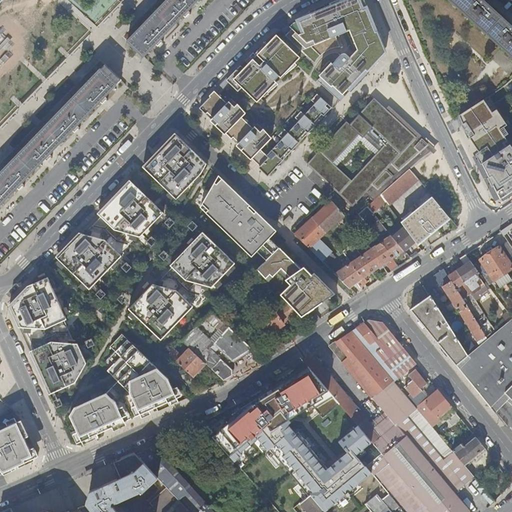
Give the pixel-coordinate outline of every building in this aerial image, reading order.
[(167,0),(148,21),(128,41),(145,56),(156,44),(158,46),(159,45),(159,46),(161,44),(163,42),(162,42),(163,41),(161,39),(183,16),(185,18),(186,17),(187,17),(188,15),(190,14),(189,13),(190,12),(188,11),(198,0),(167,0)] [(381,50),(385,47),(364,0),(346,0),(337,4),(336,1),(330,3),(331,6),(311,14),(312,16),(300,21),(300,22),(295,24),(295,22),(291,26),(293,29),(287,35),(302,51),(340,37),(340,34),(343,33),(344,35),(353,32),(357,31),(364,48),(360,50),(361,51),(363,55),(374,66),(385,54),(381,50)] [(450,0),(511,56),(511,26),(490,6),(491,4),(489,2),(486,0),(485,1),(483,0),(450,0)] [(0,73),(16,56),(7,48),(14,40),(0,28),(0,73)] [(353,32),(360,50),(364,48),(357,31),(353,32)] [(283,39),(278,34),(257,55),(254,52),(246,60),(249,63),(241,72),(238,69),(227,79),(239,91),(243,87),(258,102),(275,85),(273,83),(286,70),(288,71),(302,57),(299,54),(302,51),(287,35),(283,39)] [(361,51),(353,59),(356,62),(360,59),(368,67),(366,69),(369,71),(374,66),(363,55),(361,51)] [(362,82),(371,73),(369,71),(366,69),(368,67),(360,59),(356,62),(353,59),(349,55),(348,55),(347,55),(346,55),(345,55),(320,81),(331,91),(333,89),(339,95),(336,97),(340,100),(342,102),(347,97),(345,96),(360,81),(362,82)] [(106,64),(55,117),(0,173),(0,204),(17,187),(19,189),(20,188),(22,187),(23,185),(24,184),(22,182),(34,170),(45,158),(47,160),(48,159),(50,157),(52,156),(51,155),(52,154),(50,153),(61,142),(73,129),(75,130),(76,130),(77,129),(79,127),(79,126),(78,124),(100,102),(102,104),(103,103),(103,104),(105,102),(106,100),(107,99),(105,97),(122,79),(106,64)] [(222,85),(200,107),(269,174),(334,109),(319,95),(313,101),(317,104),(306,115),(303,112),(297,118),(300,121),(289,133),(286,129),(280,135),(283,139),(267,155),(261,149),(270,140),(262,132),(264,131),(257,124),(253,128),(242,117),(244,115),(236,107),(238,105),(231,99),(228,103),(220,95),(226,88),(222,85)] [(487,98),(460,115),(463,124),(465,122),(474,134),(469,137),(478,151),(477,153),(501,198),(511,190),(511,146),(511,147),(504,137),(507,135),(505,131),(508,129),(487,98)] [(349,122),(320,151),(313,158),(308,163),(331,186),(351,206),(354,203),(355,204),(356,202),(355,201),(364,193),(373,202),(380,195),(410,169),(419,159),(430,152),(417,140),(418,140),(377,99),(352,125),(349,122)] [(181,139),(175,133),(143,167),(177,199),(201,174),(207,164),(181,139)] [(418,180),(410,169),(380,195),(386,203),(388,206),(418,180)] [(270,239),(277,231),(219,175),(201,207),(252,257),(256,252),(262,246),(271,255),(273,254),(264,245),(270,239)] [(164,212),(130,180),(98,214),(101,217),(85,234),(79,233),(56,257),(90,289),(122,256),(120,254),(138,236),(141,237),(164,212)] [(386,203),(380,195),(373,202),(367,207),(373,214),(386,203)] [(407,218),(423,237),(424,237),(426,239),(431,235),(432,236),(437,231),(436,230),(451,218),(433,197),(407,218)] [(318,239),(344,215),(331,200),(313,217),(309,221),(294,234),(311,250),(315,254),(324,263),(333,254),(318,239)] [(358,223),(354,218),(350,222),(353,225),(354,227),(358,223)] [(423,237),(407,218),(401,223),(404,227),(415,242),(416,243),(423,237)] [(347,230),(353,225),(350,222),(344,227),(347,230)] [(404,227),(392,237),(404,251),(415,242),(404,227)] [(233,265),(203,232),(169,264),(171,266),(154,283),(151,282),(125,306),(156,338),(190,306),(188,304),(206,287),(209,288),(233,265)] [(401,257),(406,253),(404,251),(392,237),(391,236),(385,239),(382,234),(377,237),(381,242),(392,259),(399,254),(401,257)] [(386,263),(391,272),(398,267),(392,259),(381,242),(377,237),(373,240),(376,245),(372,248),(377,256),(383,266),(386,263)] [(424,237),(423,237),(416,243),(418,245),(426,239),(424,237)] [(279,248),(270,239),(264,245),(273,254),(279,248)] [(265,261),(271,255),(262,246),(256,252),(265,261)] [(296,265),(279,248),(273,254),(271,255),(265,261),(256,270),(265,279),(270,274),(272,277),(281,268),(289,276),(286,279),(291,285),(280,295),(287,302),(299,314),(301,317),(335,294),(306,265),(300,270),(297,273),(292,269),(296,265)] [(372,272),(383,266),(377,256),(372,248),(361,256),(372,272)] [(492,275),(496,282),(508,274),(511,271),(511,258),(509,261),(501,248),(482,261),(490,273),(492,275)] [(365,277),(372,272),(361,256),(335,274),(340,279),(349,288),(362,279),(365,277)] [(482,281),(479,278),(482,277),(467,256),(461,260),(465,267),(459,271),(454,274),(448,277),(456,290),(462,286),(464,288),(466,287),(465,285),(467,283),(474,296),(483,291),(482,283),(482,282),(482,281)] [(460,313),(480,345),(488,339),(481,328),(456,290),(448,277),(444,270),(436,275),(442,285),(444,289),(458,309),(460,308),(462,312),(460,313)] [(511,282),(511,279),(508,274),(496,282),(501,290),(511,282)] [(76,383),(87,363),(78,344),(75,344),(65,321),(67,319),(48,277),(45,278),(33,285),(27,287),(9,306),(19,328),(24,328),(34,350),(30,352),(49,395),(76,383)] [(430,295),(410,309),(456,365),(468,355),(430,295)] [(274,310),(283,325),(299,314),(287,302),(274,310)] [(265,336),(283,325),(274,310),(272,308),(247,325),(257,341),(265,336)] [(233,369),(228,365),(232,361),(252,348),(212,311),(181,340),(190,349),(206,364),(224,380),(233,375),(233,369)] [(307,320),(310,326),(320,319),(316,314),(307,320)] [(511,318),(509,321),(493,334),(488,339),(480,345),(468,355),(456,365),(490,407),(505,392),(510,397),(511,399),(511,318)] [(383,323),(368,320),(356,328),(351,331),(394,382),(417,364),(383,323)] [(486,324),(481,328),(488,339),(493,334),(486,324)] [(351,331),(329,346),(385,413),(396,425),(406,416),(416,408),(415,406),(410,401),(394,382),(351,331)] [(107,393),(75,408),(71,416),(82,442),(177,398),(168,379),(124,332),(111,344),(116,349),(109,355),(114,361),(106,367),(116,379),(107,393)] [(194,377),(206,364),(190,349),(183,357),(174,349),(169,353),(194,377)] [(371,441),(382,453),(367,466),(407,511),(467,511),(469,510),(455,494),(463,487),(441,462),(441,461),(443,459),(406,416),(396,425),(385,413),(370,425),(359,412),(360,411),(314,356),(304,362),(371,441)] [(414,397),(420,393),(422,391),(421,389),(427,384),(415,369),(408,375),(412,380),(405,386),(405,387),(414,397)] [(416,408),(435,431),(444,424),(440,420),(454,409),(437,388),(424,398),(415,406),(416,408)] [(495,412),(510,397),(505,392),(490,407),(495,412)] [(424,398),(420,393),(414,397),(410,401),(415,406),(424,398)] [(435,431),(416,408),(406,416),(443,459),(453,451),(452,450),(435,431)] [(0,428),(0,469),(3,473),(33,459),(16,419),(0,428)] [(464,465),(485,448),(473,433),(452,450),(453,451),(464,465)] [(184,496),(197,511),(214,511),(171,463),(169,464),(166,467),(158,458),(158,457),(161,454),(154,446),(136,454),(158,477),(179,500),(184,496)] [(464,465),(453,451),(443,459),(441,461),(441,462),(463,487),(474,477),(464,465)] [(487,452),(480,455),(485,464),(492,460),(487,452)] [(135,453),(134,453),(114,462),(121,478),(90,492),(87,504),(93,511),(118,511),(115,507),(112,506),(112,503),(114,502),(116,503),(142,491),(143,492),(148,488),(148,487),(158,477),(136,454),(135,453)] [(169,464),(161,454),(158,457),(158,458),(166,467),(169,464)] [(472,483),(491,505),(495,501),(476,479),(472,483)] [(150,502),(157,511),(171,511),(174,510),(161,493),(150,502)] [(391,511),(377,494),(366,503),(373,511),(391,511)] [(399,506),(389,494),(382,500),(392,511),(399,506)] [(300,505),(311,496),(311,495),(299,505),(300,505)] [(324,511),(311,496),(300,505),(305,511),(324,511)] [(177,511),(189,511),(182,503),(179,500),(172,506),(177,511)]
